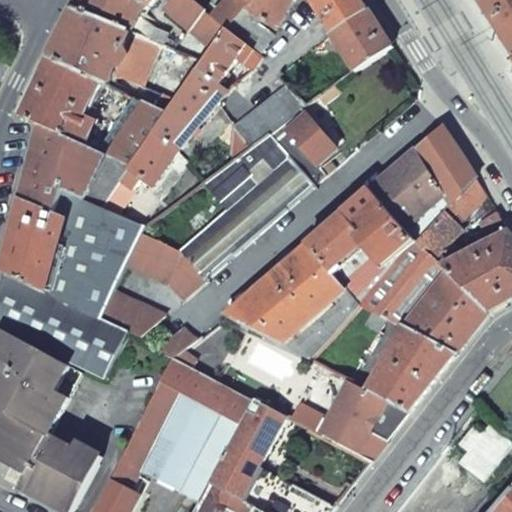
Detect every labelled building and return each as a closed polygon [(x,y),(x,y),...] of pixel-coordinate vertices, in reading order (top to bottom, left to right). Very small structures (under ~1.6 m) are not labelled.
[(81,0),(81,1),(136,31),(144,16),(148,10),(136,0),(81,0)] [(136,0),(148,10),(150,12),(160,0),(136,0)] [(193,0),(174,0),(167,9),(190,31),(208,12),(193,0)] [(227,0),(217,12),(212,17),(228,29),(246,10),(250,5),(243,0),(227,0)] [(254,0),(250,5),(246,10),(265,23),(279,32),(296,0),(254,0)] [(310,0),(321,17),(331,35),(370,11),(362,0),(310,0)] [(511,0),(482,0),(495,20),(511,9),(511,0)] [(104,84),(112,88),(116,79),(118,72),(136,31),(81,1),(50,58),(104,84)] [(511,9),(495,20),(509,40),(511,44),(511,9)] [(256,51),(261,55),(276,37),(263,27),(265,23),(246,10),(228,29),(256,51)] [(330,39),(356,76),(394,49),(373,15),(370,11),(331,35),(329,37),(330,39)] [(190,31),(213,51),(228,29),(212,17),(208,12),(190,31)] [(144,16),(136,31),(147,37),(163,46),(170,49),(174,43),(167,41),(170,36),(160,31),(144,16)] [(220,87),(221,86),(238,61),(245,66),(256,51),(228,29),(213,51),(202,67),(199,71),(220,87)] [(147,37),(136,31),(116,79),(144,91),(147,84),(163,46),(147,37)] [(245,66),(254,73),(265,58),(261,55),(256,51),(245,66)] [(50,58),(20,121),(43,127),(77,142),(89,117),(104,84),(50,58)] [(157,133),(180,153),(219,107),(231,93),(221,86),(220,87),(199,71),(179,101),(170,115),(157,133)] [(276,95),(294,116),(306,108),(286,86),(276,95)] [(283,124),(294,116),(276,95),(265,103),(283,124)] [(143,102),(106,156),(131,170),(157,133),(170,115),(143,102)] [(254,111),(273,132),(283,124),(265,103),(254,111)] [(244,119),(262,140),(273,132),(254,111),(244,119)] [(272,136),(317,187),(337,169),(330,161),(319,171),(285,132),(308,113),(272,136)] [(285,132),(319,171),(330,161),(342,151),(308,113),(285,132)] [(91,149),(102,124),(89,117),(77,142),(91,149)] [(234,127),(251,148),(262,140),(244,119),(234,127)] [(77,142),(43,127),(33,164),(24,200),(57,214),(65,191),(104,210),(122,184),(131,170),(106,156),(91,149),(77,142)] [(251,148),(234,127),(228,167),(253,150),(251,148)] [(447,212),(478,181),(445,129),(372,193),(394,217),(416,242),(447,212)] [(131,170),(122,184),(137,192),(144,181),(156,188),(180,153),(157,133),(131,170)] [(208,281),(317,187),(272,136),(253,150),(228,167),(208,182),(205,184),(228,211),(183,250),(188,257),(208,281)] [(447,212),(459,225),(488,196),(478,181),(447,212)] [(104,210),(122,218),(138,192),(137,192),(122,184),(104,210)] [(87,372),(107,381),(131,335),(102,321),(116,291),(128,265),(140,239),(145,227),(141,226),(122,218),(104,210),(65,191),(57,214),(71,220),(51,296),(6,276),(0,303),(0,329),(8,333),(87,372)] [(306,249),(333,278),(365,249),(387,272),(416,242),(394,217),(372,193),(306,249)] [(4,275),(6,276),(51,296),(71,220),(57,214),(24,200),(19,219),(4,275)] [(416,242),(435,262),(465,231),(459,225),(447,212),(416,242)] [(479,222),(490,244),(511,233),(498,213),(479,222)] [(440,267),(490,315),(511,301),(511,234),(511,233),(490,244),(440,267)] [(128,265),(170,285),(185,301),(208,281),(188,257),(179,253),(140,239),(128,265)] [(405,327),(458,355),(490,315),(440,267),(435,262),(416,242),(387,272),(365,249),(333,278),(360,306),(372,314),(386,322),(403,331),(405,327)] [(306,249),(227,318),(310,361),(360,306),(333,278),(306,249)] [(131,335),(141,339),(167,317),(167,316),(116,291),(102,321),(131,335)] [(380,334),(386,322),(372,314),(365,326),(380,334)] [(368,392),(411,415),(434,385),(458,355),(405,327),(403,331),(368,392)] [(183,352),(198,341),(185,329),(160,349),(175,357),(183,352)] [(24,484),(22,489),(64,511),(75,511),(104,459),(78,445),(75,452),(50,438),(87,372),(8,333),(0,347),(0,411),(7,415),(0,428),(0,461),(28,477),(24,484)] [(196,362),(183,352),(175,357),(192,367),(196,362)] [(212,484),(256,401),(192,367),(175,357),(111,479),(133,492),(143,473),(201,503),(212,484)] [(322,437),(351,383),(346,381),(325,420),(317,435),(322,437)] [(351,383),(322,437),(372,464),(411,415),(368,392),(351,383)] [(263,469),(290,420),(256,401),(212,484),(246,501),(263,469)] [(325,420),(301,407),(294,422),(317,435),(325,420)] [(429,511),(463,470),(442,453),(395,511),(429,511)] [(335,511),(338,508),(263,469),(246,501),(264,511),(335,511)] [(131,511),(140,495),(133,492),(111,479),(94,511),(131,511)] [(264,511),(246,501),(212,484),(201,503),(196,511),(264,511)] [(511,511),(511,490),(491,511),(511,511)]
